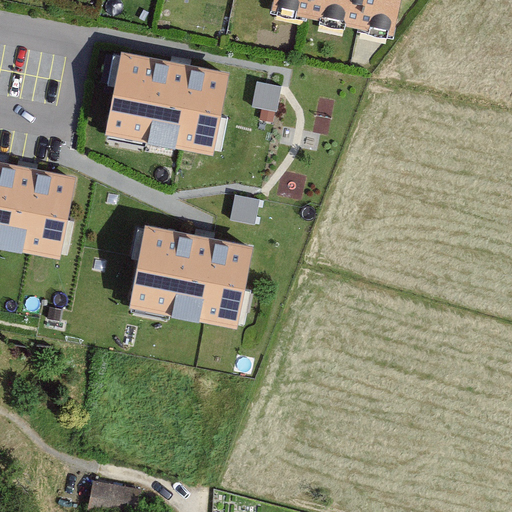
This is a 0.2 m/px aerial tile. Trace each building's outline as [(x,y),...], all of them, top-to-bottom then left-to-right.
[(400,0),(274,0),(272,12),(393,39),(400,0)] [(116,128),(241,145),(252,62),(127,45),(116,128)] [(279,107),(281,83),(258,81),(255,105),(279,107)] [(0,240),(75,251),(87,159),(0,147),(0,240)] [(238,195),(233,216),(256,221),(260,199),(238,195)] [(138,305),(259,324),(273,233),(152,214),(138,305)] [(135,511),(139,488),(95,482),(91,511),(135,511)]
